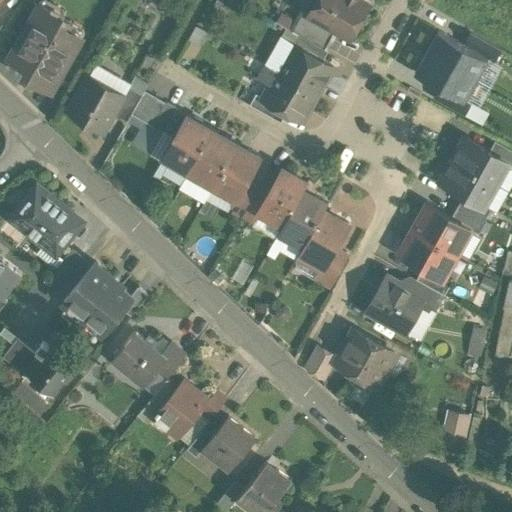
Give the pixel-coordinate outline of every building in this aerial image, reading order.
[(368,3),(362,0),(322,0),(314,15),(314,17),(337,29),(350,37),(368,3)] [(51,9),(39,2),(7,59),(27,69),(24,74),(32,79),(31,81),(53,93),(83,39),(74,34),(73,29),(62,23),(61,19),(52,14),(51,9)] [(337,29),(314,17),(314,15),(303,9),(292,30),(298,34),(326,50),(337,29)] [(464,44),(438,29),(426,50),(476,78),(488,58),(488,57),(464,44)] [(501,49),(470,32),(464,44),(488,57),(488,58),(494,62),(501,49)] [(326,50),(298,34),(292,45),(322,62),(328,51),(326,50)] [(322,62),(292,45),(277,72),(318,94),(332,68),(322,62)] [(476,78),(426,50),(415,71),(440,86),(465,99),(476,78)] [(318,94),(277,72),(263,97),(262,99),(286,112),(303,121),(318,94)] [(122,95),(89,77),(69,113),(103,132),(113,114),(123,95),(122,95)] [(143,95),(127,86),(122,95),(123,95),(113,114),(127,122),(131,116),(143,95)] [(465,99),(440,86),(433,98),(465,115),(472,102),(465,99)] [(143,95),(131,116),(141,122),(155,97),(145,91),(143,95)] [(263,97),(256,93),(249,105),(281,123),(286,112),(262,99),(263,97)] [(166,103),(155,97),(141,122),(152,127),(166,103)] [(176,108),(166,103),(152,127),(162,133),(176,108)] [(176,108),(162,133),(174,139),(188,115),(176,108)] [(213,129),(188,115),(174,139),(165,156),(190,170),(213,129)] [(238,142),(213,129),(190,170),(214,184),(238,142)] [(489,150),(464,136),(452,158),(496,183),(508,161),(489,150)] [(511,148),(495,139),(489,150),(508,161),(511,163),(511,148)] [(239,143),(238,142),(214,184),(213,186),(234,198),(236,199),(247,180),(261,155),(247,148),(246,149),(238,144),(239,143)] [(496,183),(452,158),(440,180),(464,194),(484,205),(484,204),(496,183)] [(307,181),(283,167),(269,192),(260,208),(261,209),(259,213),(282,226),(304,188),(307,181)] [(259,186),(247,180),(236,199),(234,198),(230,206),(244,213),(259,186)] [(269,192),(259,186),(244,213),(255,220),(259,213),(261,209),(260,208),(269,192)] [(328,202),(304,188),(282,226),(279,232),(304,245),(324,209),(328,202)] [(36,190),(9,225),(54,259),(62,249),(49,239),(67,215),(54,205),(55,204),(36,190)] [(484,205),(464,194),(458,204),(486,220),(486,219),(485,218),(491,208),(484,204),(484,205)] [(452,217),(427,203),(413,228),(458,253),(471,229),(472,228),(452,217)] [(486,220),(458,204),(452,217),(472,228),(471,229),(479,233),(486,220)] [(304,245),(297,258),(320,270),(322,265),(324,266),(334,247),(348,222),(324,209),(304,245)] [(67,215),(49,239),(62,249),(81,225),(68,214),(67,215)] [(458,253),(413,228),(399,253),(424,266),(444,278),(445,277),(458,253)] [(334,247),(324,266),(322,265),(320,270),(315,279),(328,286),(346,254),(334,247)] [(70,255),(48,283),(59,292),(81,264),(70,255)] [(444,278),(424,266),(416,279),(438,291),(444,295),(452,281),(445,277),(444,278)] [(94,267),(62,309),(101,339),(121,314),(131,300),(130,299),(120,291),(122,289),(94,267)] [(0,301),(10,289),(7,287),(14,279),(0,268),(0,301)] [(406,287),(386,276),(367,311),(406,333),(421,304),(416,301),(419,296),(405,288),(406,287)] [(416,279),(412,277),(406,287),(405,288),(419,296),(416,301),(421,304),(429,308),(438,291),(416,279)] [(479,290),(492,296),(498,285),(485,278),(479,290)] [(147,299),(137,291),(130,299),(131,300),(121,314),(130,321),(147,299)] [(511,342),(511,298),(506,297),(503,309),(505,309),(495,355),(508,358),(511,342)] [(484,359),(488,333),(472,331),(469,357),(484,359)] [(394,353),(355,332),(337,364),(376,385),(394,353)] [(160,356),(133,336),(112,362),(144,387),(159,368),(165,360),(160,356)] [(185,357),(169,345),(160,356),(165,360),(159,368),(170,376),(185,357)] [(35,363),(15,348),(0,366),(21,383),(23,380),(35,363)] [(335,358),(317,348),(304,370),(322,380),(335,358)] [(72,374),(41,350),(34,359),(37,361),(35,363),(23,380),(50,401),(72,374)] [(208,401),(182,381),(151,421),(173,438),(194,411),(199,415),(209,402),(208,401)] [(225,400),(215,392),(208,401),(209,402),(199,415),(208,422),(225,400)] [(470,417),(447,412),(440,444),(463,449),(470,417)] [(209,440),(201,451),(202,452),(228,472),(254,439),(227,418),(209,440)] [(209,440),(200,433),(187,450),(197,458),(202,452),(201,451),(209,440)] [(243,493),(237,501),(248,510),(252,505),(260,511),(276,511),(281,506),(276,502),(290,483),(265,463),(243,493)] [(233,486),(215,510),(217,511),(228,511),(237,501),(243,493),(233,486)]
